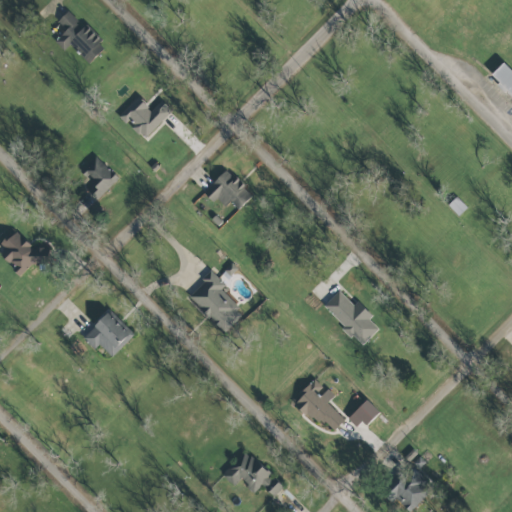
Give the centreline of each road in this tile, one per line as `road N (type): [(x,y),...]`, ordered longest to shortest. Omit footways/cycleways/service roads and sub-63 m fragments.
road 1 (residential): [(511,397),(113,0)]
road 2 (residential): [(358,511),(0,151)]
road 3 (residential): [(0,356),(354,0)]
road 4 (residential): [(325,511),(511,325)]
road 5 (residential): [(511,144),(367,0)]
road 6 (residential): [(95,511),(0,415)]
